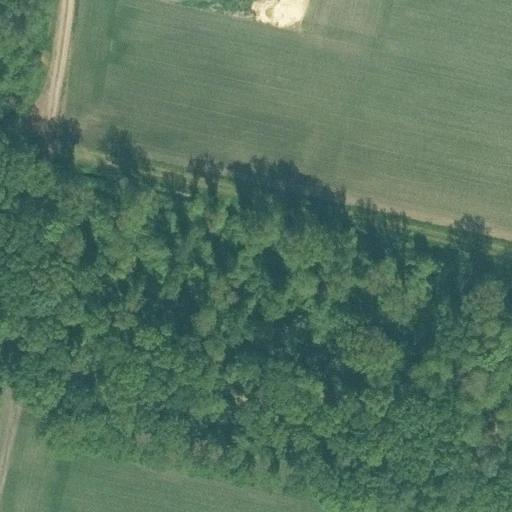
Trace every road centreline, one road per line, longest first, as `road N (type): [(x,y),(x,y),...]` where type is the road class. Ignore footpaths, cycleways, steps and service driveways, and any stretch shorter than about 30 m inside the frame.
road 1 (track): [(511,251),(49,143)]
road 2 (track): [(0,430),(49,143)]
